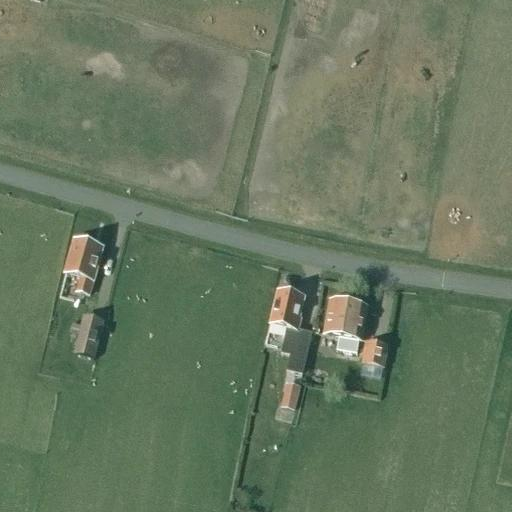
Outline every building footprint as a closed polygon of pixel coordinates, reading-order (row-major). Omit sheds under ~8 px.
[(95,270),(101,251),(75,243),(65,277),(80,281),(76,295),(88,299),(92,285),(94,285),(98,271),(95,270)] [(311,337),(297,334),(300,322),(298,322),(303,301),(277,295),(270,328),(283,331),(280,346),(283,346),(281,357),(289,359),(286,375),(302,379),(311,337)] [(329,304),(323,338),(339,341),(337,353),(355,356),(357,344),(360,345),(366,311),(329,304)] [(102,324),(83,319),(80,328),(78,337),(72,357),(92,363),(102,324)] [(72,325),(69,335),(78,337),(80,328),(72,325)] [(388,349),(382,348),(365,345),(360,366),(378,369),(384,370),(388,349)] [(281,411),(293,414),(299,390),(287,387),(281,411)]
